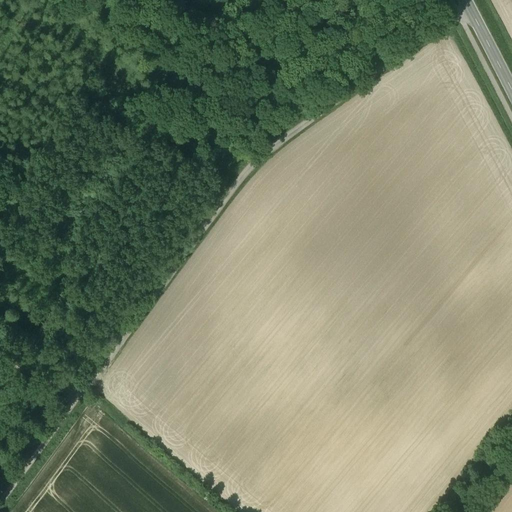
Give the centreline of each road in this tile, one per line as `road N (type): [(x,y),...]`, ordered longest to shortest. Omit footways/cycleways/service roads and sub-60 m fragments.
road 1 (track): [(458,16),(254,159),(0,503)]
road 2 (track): [(0,355),(83,391),(0,503)]
